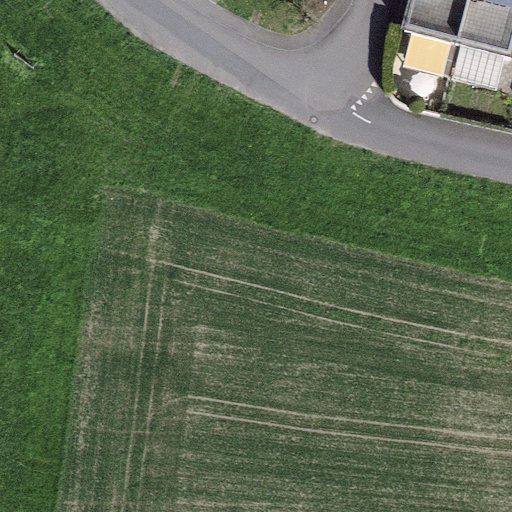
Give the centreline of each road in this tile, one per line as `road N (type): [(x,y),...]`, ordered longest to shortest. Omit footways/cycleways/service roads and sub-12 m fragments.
road 1 (residential): [(308,84),(374,128),(511,166)]
road 2 (residential): [(308,84),(247,66),(155,0)]
